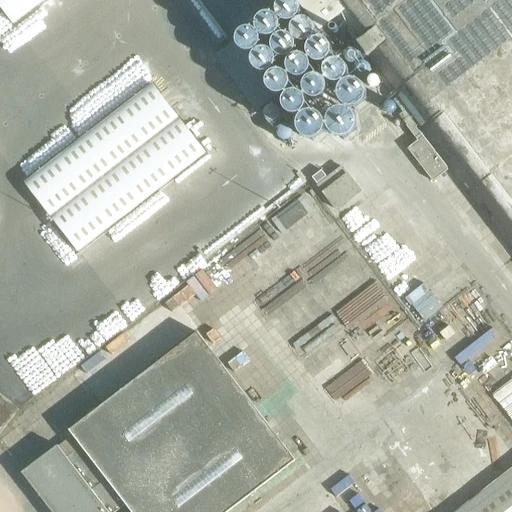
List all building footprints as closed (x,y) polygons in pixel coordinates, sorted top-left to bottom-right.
[(0,0),(0,6),(13,24),(43,0),(0,0)] [(511,0),(319,0),(373,69),(374,68),(397,97),(395,99),(404,111),(400,114),(408,124),(416,118),(415,117),(420,113),(426,122),(418,128),(511,251),(511,0)] [(338,109),(301,112),(303,135),(318,134),(317,126),(332,125),(333,135),(355,133),(352,106),(349,106),(348,96),(355,96),(353,81),(348,82),(349,91),(342,92),(342,97),(337,97),(338,109)] [(152,84),(25,183),(77,250),(204,152),(152,84)] [(341,167),(317,186),(337,210),(360,192),(341,167)] [(57,446),(23,472),(22,473),(51,511),(115,511),(125,504),(131,511),(227,511),(240,502),(295,461),(275,435),(238,387),(197,332),(69,429),(81,446),(66,457),(57,446)] [(0,395),(0,432),(18,409),(0,395)] [(511,511),(511,467),(459,508),(454,511),(511,511)] [(429,511),(412,488),(380,511),(429,511)]
